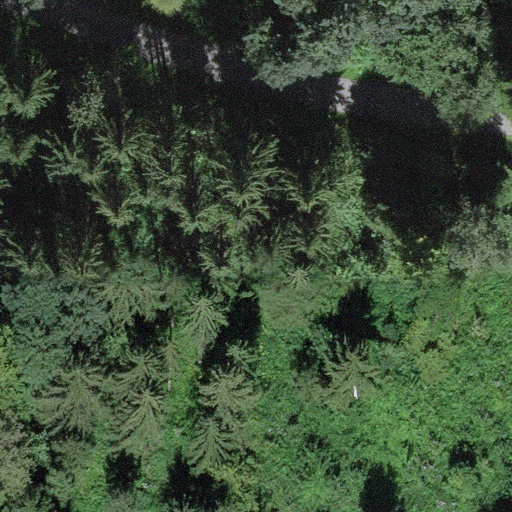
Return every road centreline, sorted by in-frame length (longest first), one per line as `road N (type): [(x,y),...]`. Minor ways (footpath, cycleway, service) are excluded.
road 1 (unclassified): [(0,5),(205,81),(348,115),(511,123)]
road 2 (track): [(0,427),(183,511)]
